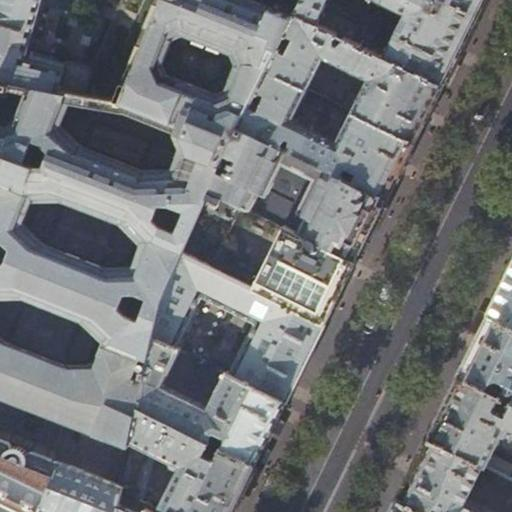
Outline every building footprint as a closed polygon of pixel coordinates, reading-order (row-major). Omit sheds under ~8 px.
[(0,0),(0,79),(57,90),(66,62),(66,60),(27,50),(41,0),(0,0)] [(163,0),(154,23),(121,101),(57,90),(0,79),(0,151),(1,152),(0,155),(0,394),(130,447),(132,439),(139,407),(155,337),(163,299),(184,253),(212,190),(355,261),(370,232),(373,224),(386,198),(241,126),(250,107),(258,91),(268,70),(293,18),(247,0),(163,0)] [(154,23),(163,0),(120,0),(115,12),(154,23)] [(361,27),(325,11),(329,0),(302,0),(296,14),(354,42),(361,27)] [(378,0),(405,12),(387,51),(371,43),(382,20),(367,13),(361,27),(354,42),(442,85),(465,39),(484,0),(378,0)] [(121,101),(154,23),(115,12),(91,69),(66,62),(57,90),(121,101)] [(296,14),(293,18),(268,70),(308,90),(324,57),(369,79),(360,97),(351,92),(343,107),(353,112),(414,142),(429,112),(442,85),(354,42),(296,14)] [(308,90),(268,70),(258,91),(267,96),(259,111),(250,107),(241,126),(386,198),(400,171),(414,142),(353,112),(337,144),(292,121),(308,90)] [(212,190),(184,253),(325,322),(340,292),(355,261),(212,190)] [(325,322),(184,253),(163,299),(155,337),(176,348),(201,297),(202,298),(203,296),(255,321),(254,323),(255,324),(231,374),(286,401),(305,363),(325,322)] [(511,265),(503,283),(488,315),(511,327),(511,265)] [(511,327),(488,315),(472,346),(458,376),(511,402),(511,327)] [(176,348),(155,337),(139,407),(255,464),(269,435),(286,401),(231,374),(226,372),(208,407),(163,385),(180,349),(176,348)] [(511,413),(511,402),(458,376),(444,403),(427,438),(483,465),(501,473),(509,477),(511,469),(511,464),(492,454),(502,435),(511,413)] [(139,407),(132,439),(152,449),(172,459),(170,462),(171,464),(176,466),(179,465),(180,463),(181,464),(162,503),(151,498),(148,504),(159,509),(162,504),(178,511),(230,511),(238,499),(255,464),(139,407)] [(511,413),(502,435),(505,436),(511,435),(511,413)] [(0,437),(0,500),(21,511),(23,511),(38,511),(59,463),(60,461),(0,437)] [(483,465),(427,438),(413,465),(396,499),(423,511),(482,511),(465,503),(483,465)] [(132,439),(130,447),(121,487),(121,491),(136,499),(152,449),(132,439)] [(121,487),(59,463),(38,511),(115,511),(121,491),(121,487)] [(511,478),(509,477),(501,473),(496,483),(507,489),(509,486),(511,487),(511,478)] [(136,499),(121,491),(115,511),(178,511),(162,504),(159,509),(148,504),(136,499)] [(423,511),(396,499),(390,511),(423,511)]
